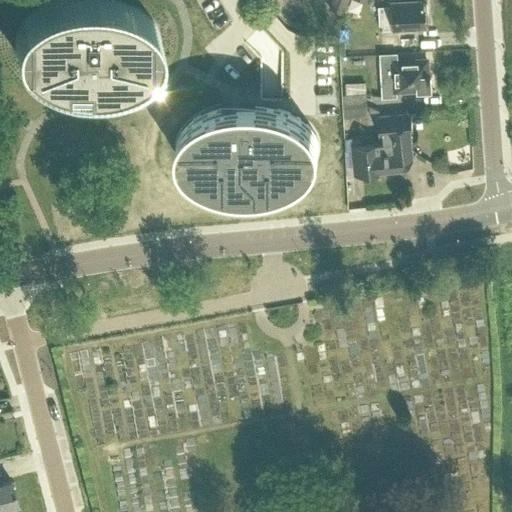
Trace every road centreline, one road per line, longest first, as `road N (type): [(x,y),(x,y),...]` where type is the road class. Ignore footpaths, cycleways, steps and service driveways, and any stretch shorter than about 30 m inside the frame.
road 1 (unclassified): [(8,276),(501,208)]
road 2 (unclassified): [(64,511),(8,276)]
road 3 (residential): [(501,208),(481,0)]
